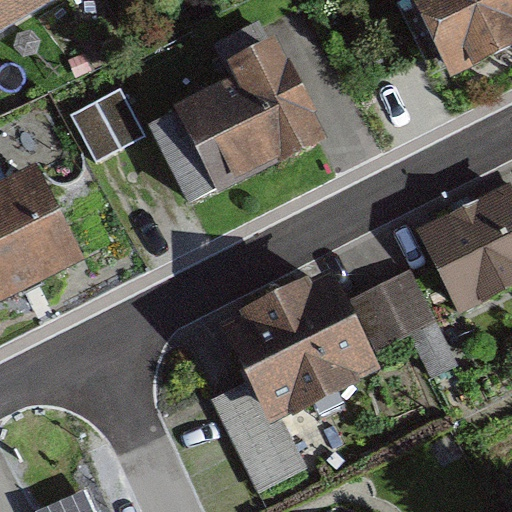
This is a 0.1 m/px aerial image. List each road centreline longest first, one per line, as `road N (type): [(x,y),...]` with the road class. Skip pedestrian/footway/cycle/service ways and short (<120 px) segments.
road 1 (residential): [(511,126),(95,346)]
road 2 (residential): [(95,346),(171,511)]
